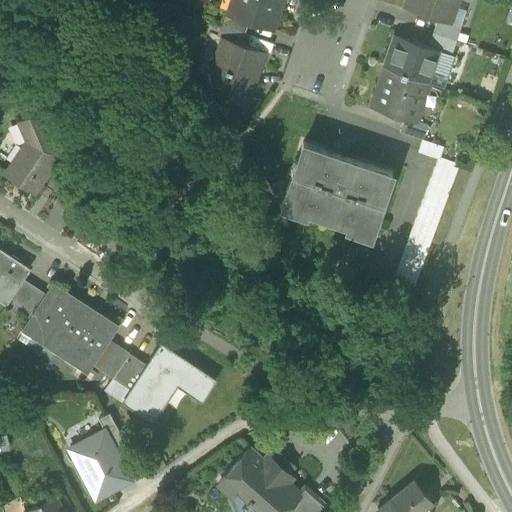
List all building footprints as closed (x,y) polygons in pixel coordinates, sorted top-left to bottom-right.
[(248,20),(272,28),(281,0),(232,0),(228,12),(228,13),(248,20)] [(449,21),(456,0),(407,0),(405,7),(438,18),(449,22),(449,21)] [(226,11),(221,23),(244,31),(248,20),(228,13),(228,12),(226,11)] [(438,18),(433,31),(456,39),(461,25),(449,21),(449,22),(438,18)] [(240,42),(244,31),(221,23),(217,35),(222,37),(222,36),(240,42)] [(451,54),(456,39),(433,31),(428,45),(440,49),(440,50),(451,54)] [(396,34),(385,67),(371,106),(400,115),(416,121),(429,82),(440,50),(440,49),(428,45),(396,34)] [(210,91),(246,104),(264,50),(240,42),(222,36),(222,37),(216,54),(222,56),(210,91)] [(4,173),(34,193),(58,155),(39,110),(18,119),(26,139),(4,173)] [(395,129),(421,138),(424,139),(428,125),(416,121),(400,115),(395,129)] [(446,146),(424,139),(421,138),(417,152),(434,157),(441,160),(446,146)] [(282,203),(372,233),(392,172),(303,142),(282,203)] [(227,162),(236,176),(245,171),(237,157),(227,162)] [(456,165),(441,160),(434,157),(397,266),(419,273),(456,165)] [(54,201),(75,215),(88,195),(76,167),(54,201)] [(0,247),(0,298),(7,303),(23,277),(30,267),(0,247)] [(7,303),(16,309),(33,284),(23,277),(7,303)] [(22,329),(87,371),(92,364),(91,363),(108,338),(109,338),(118,325),(53,282),(47,292),(30,318),(22,329)] [(47,292),(33,284),(16,309),(30,318),(47,292)] [(92,364),(102,370),(119,345),(109,338),(108,338),(91,363),(92,364)] [(149,417),(150,418),(152,415),(150,414),(173,380),(201,399),(214,379),(161,343),(147,364),(131,389),(123,400),(149,417)] [(102,370),(113,377),(129,352),(119,345),(102,370)] [(147,364),(129,352),(113,377),(131,389),(147,364)] [(104,429),(116,450),(126,444),(109,413),(98,418),(104,429)] [(108,482),(112,489),(131,479),(116,450),(104,429),(69,448),(92,490),(108,482)] [(256,511),(282,511),(287,506),(299,493),(299,492),(287,481),(292,475),(268,454),(263,460),(249,448),(219,482),(233,495),(238,490),(248,499),(247,500),(249,501),(249,500),(259,509),(256,511)] [(414,478),(390,497),(401,511),(420,511),(433,502),(414,478)] [(108,482),(92,490),(96,497),(112,489),(108,482)] [(287,506),(293,511),(323,511),(327,508),(325,504),(304,485),(299,492),(299,493),(287,506)] [(25,511),(64,511),(53,493),(24,509),(25,511)] [(0,502),(0,505),(1,511),(25,511),(24,509),(16,494),(0,502)] [(401,511),(390,497),(377,507),(381,511),(401,511)]
